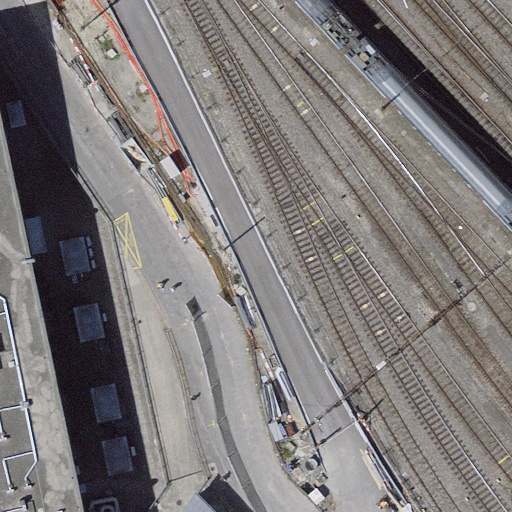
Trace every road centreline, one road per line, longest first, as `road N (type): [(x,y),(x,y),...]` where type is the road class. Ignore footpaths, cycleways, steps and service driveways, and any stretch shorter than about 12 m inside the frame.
road 1 (residential): [(276,511),(238,434),(209,315),(150,205)]
road 2 (unclassified): [(150,205),(145,277),(185,471),(177,511)]
road 3 (residential): [(150,205),(13,0)]
